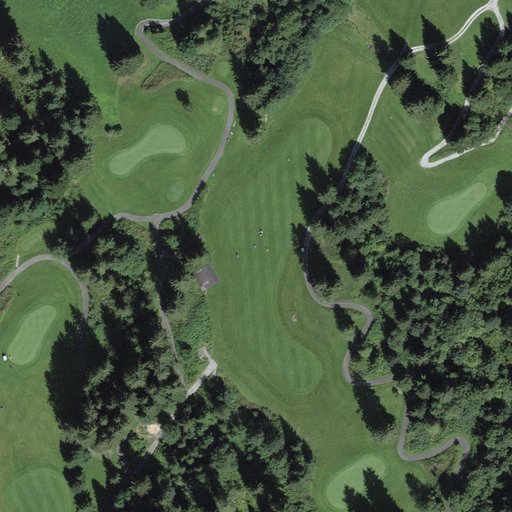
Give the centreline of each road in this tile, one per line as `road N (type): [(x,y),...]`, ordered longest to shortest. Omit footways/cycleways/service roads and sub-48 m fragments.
road 1 (track): [(448,511),(464,442),(403,455),(414,379),(349,379),(346,361),(368,313),(319,301),(305,269),(314,219),(338,196),(377,94),(400,60)]
road 2 (track): [(0,289),(31,261),(72,254),(110,219),(157,218),(194,197),(223,142),(229,92),(162,56),(140,30),(180,19),(205,0)]
road 3 (track): [(511,109),(490,140),(427,166),(424,158),(456,128),(503,27),(493,9),(481,9),(452,41),(400,60)]
road 4 (track): [(109,511),(183,396),(161,306),(157,218)]
